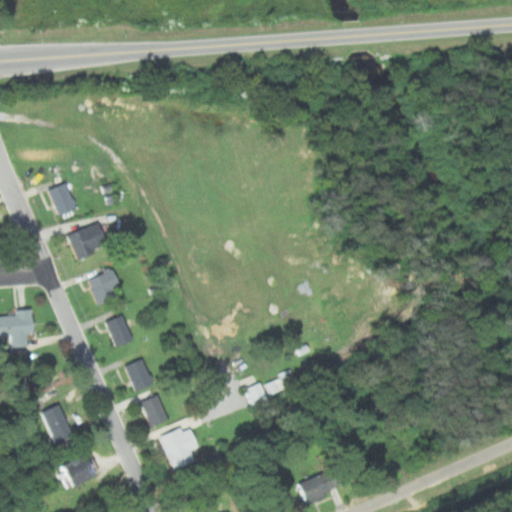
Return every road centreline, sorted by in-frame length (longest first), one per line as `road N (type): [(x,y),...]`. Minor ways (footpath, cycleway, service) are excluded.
road 1 (secondary): [(0,58),(511,22)]
road 2 (residential): [(0,152),(156,511)]
road 3 (residential): [(351,511),(511,442)]
